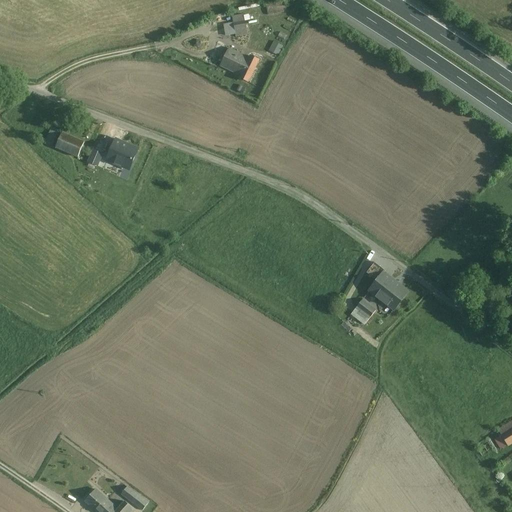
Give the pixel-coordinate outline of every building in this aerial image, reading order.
[(268,4),(268,12),(287,13),(287,4),(268,4)] [(257,13),(246,15),(248,23),(259,21),(257,13)] [(279,55),(283,45),(273,41),(269,51),(279,55)] [(254,60),(233,49),(224,68),(244,78),(243,80),(253,85),(265,62),(256,57),(254,60)] [(45,143),(53,146),(59,131),(51,127),(45,143)] [(88,144),(65,134),(59,147),(82,157),(88,144)] [(107,135),(97,157),(132,173),(142,151),(107,135)] [(385,271),(375,263),(367,273),(377,281),(383,273),(384,273),(385,271)] [(384,273),(383,273),(377,281),(369,291),(394,310),(408,292),(384,273)] [(363,303),(354,315),(366,324),(375,312),(363,303)] [(511,428),(503,434),(510,447),(511,445),(511,428)] [(492,443),(482,449),(486,456),(496,449),(492,443)] [(130,487),(123,496),(144,511),(150,503),(130,487)] [(99,490),(86,503),(95,511),(137,511),(128,503),(121,510),(99,490)]
